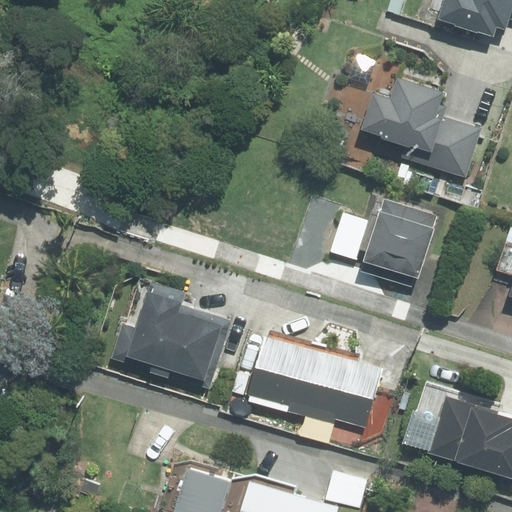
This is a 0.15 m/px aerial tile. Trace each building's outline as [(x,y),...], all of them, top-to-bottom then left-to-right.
[(511,0),(449,0),(444,17),(511,39),(511,0)] [(403,155),(471,175),(486,126),(444,113),(453,84),(405,69),(397,96),(377,90),(367,126),(408,139),(403,155)] [(437,219),(440,209),(389,193),(366,267),(418,284),(421,273),(427,275),(444,221),(437,219)] [(361,258),(374,220),(346,211),(334,250),(361,258)] [(142,277),(117,353),(175,373),(179,362),(214,374),(232,318),(188,303),(191,293),(142,277)] [(275,329),(256,387),(293,400),(290,407),(339,422),(341,416),(370,425),(389,367),(275,329)] [(476,456),(511,467),(511,411),(449,392),(431,450),(474,463),(476,456)] [(193,463),(181,506),(187,511),(343,511),(346,504),(329,498),(254,473),(240,475),(193,463)] [(346,504),(368,511),(378,480),(339,467),(329,498),(346,504)]
